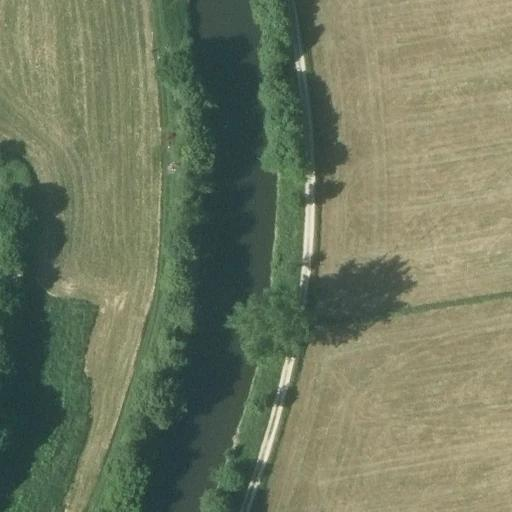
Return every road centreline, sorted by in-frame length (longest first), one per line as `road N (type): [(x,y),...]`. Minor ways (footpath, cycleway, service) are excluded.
road 1 (track): [(100,511),(153,363),(167,245),(170,139),(155,0)]
road 2 (track): [(288,0),(304,103),(304,262),(283,388),(245,511)]
